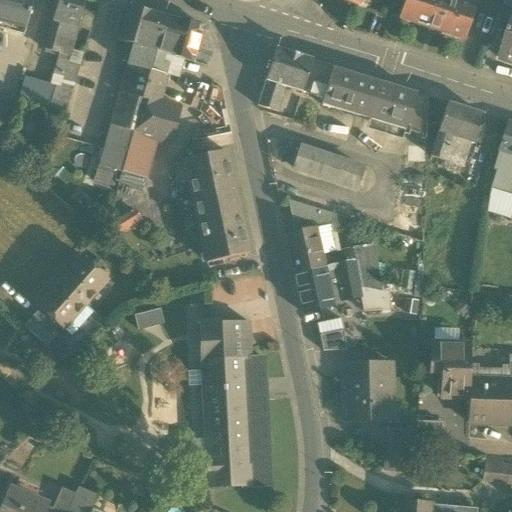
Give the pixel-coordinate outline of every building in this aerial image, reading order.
[(0,0),(0,30),(22,36),(31,0),(0,0)] [(57,0),(51,23),(77,30),(85,0),(57,0)] [(404,0),(398,19),(463,41),(474,7),(453,0),(404,0)] [(117,42),(132,46),(155,52),(165,18),(129,8),(127,7),(117,42)] [(165,18),(155,52),(164,55),(184,61),(193,63),(202,29),(165,18)] [(69,58),(77,30),(51,23),(44,49),(57,53),(57,54),(69,58)] [(511,63),(511,23),(500,60),(511,63)] [(150,72),(155,52),(132,46),(126,67),(149,73),(150,72)] [(275,49),(265,82),(282,88),(302,94),(311,65),(311,62),(275,49)] [(162,63),(164,55),(155,52),(150,72),(165,76),(168,65),(162,63)] [(168,65),(165,76),(179,80),(184,61),(164,55),(162,63),(168,65)] [(57,87),(71,91),(75,78),(78,66),(57,60),(50,85),(57,87)] [(415,103),(289,64),(272,118),(398,157),(415,103)] [(126,67),(119,94),(110,126),(98,167),(121,174),(132,133),(141,101),(149,73),(126,67)] [(149,73),(141,101),(132,133),(156,139),(171,144),(181,110),(156,103),(165,76),(150,72),(149,73)] [(273,113),(282,88),(265,82),(256,107),(273,113)] [(52,108),(65,112),(71,91),(57,87),(52,108)] [(405,128),(426,134),(427,99),(415,96),(414,95),(405,128)] [(469,144),(473,145),(482,117),(447,105),(437,134),(469,144)] [(0,125),(11,113),(3,106),(0,108),(0,125)] [(511,125),(506,123),(497,153),(511,157),(511,125)] [(156,139),(132,133),(121,174),(118,183),(140,188),(156,139)] [(429,157),(461,168),(469,144),(437,134),(429,157)] [(407,147),(407,162),(426,162),(426,148),(407,147)] [(292,169),(357,189),(363,170),(298,149),(292,169)] [(185,161),(208,263),(247,254),(224,152),(185,161)] [(491,171),(493,171),(508,176),(511,163),(511,157),(497,153),(491,171)] [(511,177),(508,176),(493,171),(491,190),(511,196),(511,177)] [(511,196),(491,190),(487,213),(511,221),(511,217),(511,196)] [(288,201),(294,233),(316,228),(312,209),(288,201)] [(330,226),(316,228),(322,256),(340,252),(335,232),(332,234),(330,226)] [(285,236),(294,275),(325,267),(322,256),(316,228),(294,233),(285,236)] [(373,247),(361,248),(364,260),(362,261),(366,289),(381,292),(373,247)] [(350,261),(354,262),(362,261),(364,260),(361,248),(347,249),(340,252),(322,256),(325,267),(350,261)] [(82,259),(60,284),(84,305),(106,280),(82,259)] [(350,261),(325,267),(294,275),(302,314),(334,307),(333,304),(360,298),(358,287),(354,262),(350,261)] [(366,289),(362,261),(354,262),(358,287),(366,289)] [(401,271),(398,294),(412,296),(415,273),(401,271)] [(58,326),(62,330),(84,305),(60,284),(38,308),(39,309),(58,326)] [(360,298),(363,313),(390,311),(389,293),(381,292),(366,289),(358,287),(360,298)] [(418,302),(404,299),(401,314),(416,317),(418,302)] [(93,313),(84,305),(62,330),(71,338),(93,313)] [(39,309),(31,318),(50,335),(58,326),(39,309)] [(133,317),(137,330),(163,324),(159,310),(133,317)] [(42,344),(50,335),(31,318),(23,327),(42,344)] [(316,324),(319,337),(342,332),(340,319),(316,324)] [(198,325),(199,362),(244,359),(244,362),(249,361),(249,360),(247,323),(198,325)] [(432,331),(431,345),(457,345),(458,331),(432,331)] [(342,332),(319,337),(322,352),(346,351),(342,332)] [(442,399),(468,400),(468,386),(469,366),(470,346),(457,345),(431,345),(431,364),(443,364),(443,375),(442,399)] [(250,487),(244,362),(244,359),(199,362),(205,489),(250,487)] [(249,361),(244,362),(250,487),(268,486),(263,359),(249,360),(249,361)] [(430,374),(443,375),(443,364),(431,364),(430,374)] [(344,365),(345,422),(383,422),(382,384),(391,384),(390,365),(344,365)] [(477,366),(469,366),(468,386),(489,387),(489,382),(507,383),(508,367),(501,367),(501,371),(477,370),(477,366)] [(489,387),(468,386),(468,400),(467,424),(507,425),(508,394),(509,383),(507,383),(489,382),(489,387)] [(417,423),(417,429),(416,448),(441,451),(442,424),(417,423)] [(501,440),(511,440),(511,426),(501,426),(501,440)] [(386,445),(416,448),(417,429),(386,430),(386,445)] [(413,474),(416,448),(386,445),(383,471),(413,474)] [(511,484),(511,467),(501,466),(502,461),(486,459),(483,481),(511,484)] [(78,488),(75,495),(67,511),(90,511),(92,509),(97,497),(78,488)] [(50,511),(67,511),(75,495),(61,489),(50,511)] [(0,507),(0,511),(45,511),(48,508),(7,491),(0,507)]
